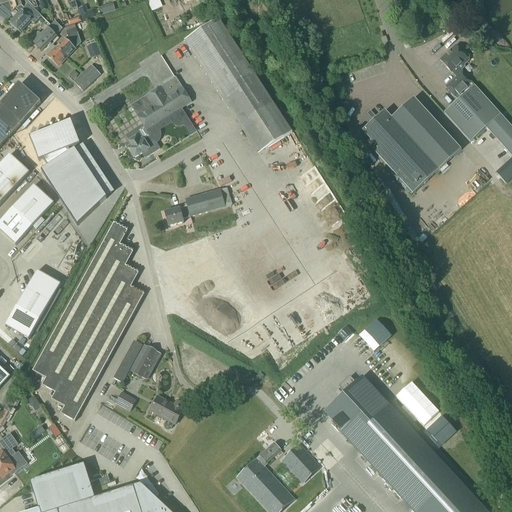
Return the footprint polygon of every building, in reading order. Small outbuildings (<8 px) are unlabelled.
[(0,0),(0,2),(3,5),(9,3),(12,13),(15,10),(16,9),(13,0),(0,0)] [(13,0),(16,9),(17,8),(22,6),(20,0),(26,0),(27,2),(34,10),(38,9),(34,0),(33,0),(32,0),(13,0)] [(41,13),(44,12),(48,11),(45,1),(38,3),(41,13)] [(0,16),(5,21),(12,13),(9,3),(3,5),(0,2),(0,16)] [(19,14),(10,25),(14,28),(12,30),(17,34),(18,33),(19,34),(30,22),(33,26),(41,17),(29,6),(25,9),(23,6),(22,6),(17,8),(16,9),(15,10),(19,14)] [(108,6),(101,9),(103,15),(110,13),(108,6)] [(218,20),(184,42),(228,110),(236,104),(266,150),(292,133),(218,20)] [(48,29),(55,36),(62,29),(55,22),(48,29)] [(48,29),(33,44),(41,52),(56,37),(48,29)] [(74,50),(81,44),(77,34),(68,37),(64,40),(56,49),(66,59),(74,51),(74,50)] [(492,48),(488,43),(484,47),(488,51),(493,56),(496,53),(492,48)] [(86,49),(91,60),(101,56),(96,45),(86,49)] [(455,46),(439,61),(451,74),(452,74),(456,78),(446,87),(445,88),(455,98),(456,97),(459,101),(444,114),(470,143),(486,129),(501,116),(482,95),(474,86),(472,83),(458,68),(463,64),(465,66),(469,62),(469,57),(465,53),(463,53),(462,53),(455,46)] [(58,68),(66,59),(56,49),(48,57),(58,68)] [(92,67),(83,75),(92,84),(99,77),(99,75),(92,67)] [(83,92),(92,84),(83,75),(74,83),(83,92)] [(191,104),(175,79),(131,107),(142,125),(125,136),(129,143),(140,136),(145,144),(152,139),(156,144),(157,143),(158,142),(160,141),(160,139),(161,137),(161,135),(161,134),(160,131),(171,124),(172,125),(173,126),(175,127),(177,128),(179,128),(181,128),(184,127),(190,137),(197,133),(182,109),(191,104)] [(18,87),(1,106),(11,115),(29,95),(28,96),(18,87)] [(30,95),(29,95),(11,115),(22,124),(40,104),(40,103),(38,105),(28,97),(30,95)] [(392,119),(385,112),(362,133),(375,147),(372,151),(413,196),(461,151),(414,99),(392,119)] [(0,122),(13,134),(22,124),(11,115),(1,106),(2,107),(0,109),(0,122)] [(511,157),(511,128),(501,116),(486,129),(511,157)] [(0,141),(3,144),(13,134),(0,122),(0,141)] [(70,125),(30,140),(38,162),(43,161),(48,168),(41,173),(77,228),(107,199),(106,199),(75,151),(70,153),(69,150),(78,147),(70,125)] [(129,143),(126,144),(135,159),(142,154),(145,159),(160,150),(156,144),(152,139),(145,144),(140,136),(129,143)] [(10,156),(0,166),(0,206),(29,174),(29,173),(28,174),(10,157),(10,156)] [(11,211),(31,229),(54,204),(53,204),(52,205),(33,188),(35,187),(34,186),(11,211)] [(221,191),(185,201),(188,211),(180,213),(179,210),(165,214),(169,228),(184,224),(183,220),(232,207),(230,200),(224,202),(221,191)] [(31,229),(11,211),(0,223),(0,226),(18,243),(15,246),(15,247),(31,229)] [(101,248),(33,372),(39,376),(46,380),(42,386),(42,387),(55,394),(52,401),(65,408),(61,415),(75,423),(144,296),(131,288),(139,274),(132,271),(125,267),(132,255),(133,253),(124,248),(120,246),(128,232),(114,224),(101,248)] [(29,342),(61,285),(60,285),(60,286),(38,273),(38,272),(5,328),(6,329),(7,326),(29,339),(28,341),(29,342)] [(161,356),(145,347),(143,346),(129,372),(146,382),(161,356)] [(0,388),(9,378),(10,379),(10,378),(0,368),(0,388)] [(345,395),(327,413),(335,422),(334,423),(342,432),(343,431),(418,511),(432,511),(461,486),(362,380),(356,385),(345,395)] [(411,384),(396,398),(424,428),(438,413),(411,384)] [(122,394),(116,404),(115,405),(130,413),(136,402),(122,394)] [(35,413),(42,408),(34,396),(28,401),(35,413)] [(158,398),(149,413),(166,422),(164,427),(165,430),(167,431),(170,430),(173,426),(174,427),(183,411),(182,411),(185,407),(176,402),(174,407),(158,398)] [(8,407),(0,419),(0,427),(3,429),(11,415),(10,414),(12,410),(8,407)] [(60,437),(55,428),(50,432),(56,440),(60,437)] [(18,446),(10,435),(0,442),(0,445),(4,450),(0,452),(0,467),(9,461),(16,455),(15,455),(12,451),(18,446)] [(256,460),(264,469),(267,466),(266,465),(281,451),(274,444),(256,460)] [(282,462),(303,485),(320,469),(299,447),(282,462)] [(282,511),(294,502),(264,469),(256,460),(237,478),(267,511),(282,511)] [(9,461),(0,467),(0,477),(2,479),(10,473),(11,473),(17,468),(14,464),(12,466),(9,461)] [(168,511),(141,485),(95,500),(84,465),(33,482),(30,484),(38,510),(31,511),(168,511)] [(483,511),(461,486),(432,511),(483,511)]
